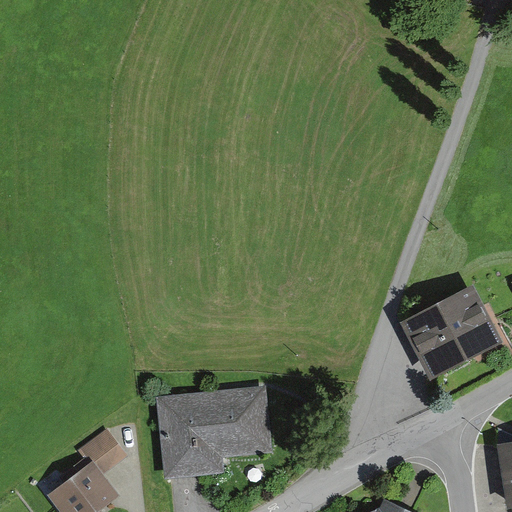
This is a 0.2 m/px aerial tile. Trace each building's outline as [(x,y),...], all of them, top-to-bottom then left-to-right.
[(401,317),(430,375),(503,338),(473,280),(401,317)] [(266,384),(157,394),(165,476),(225,471),(223,456),(273,451),(266,384)] [(87,460),(46,491),(61,511),(104,511),(100,507),(119,493),(103,471),(127,453),(107,427),(78,449),(87,460)] [(511,438),(497,440),(508,505),(511,503),(511,438)] [(378,508),(365,511),(419,511),(384,495),(378,508)]
